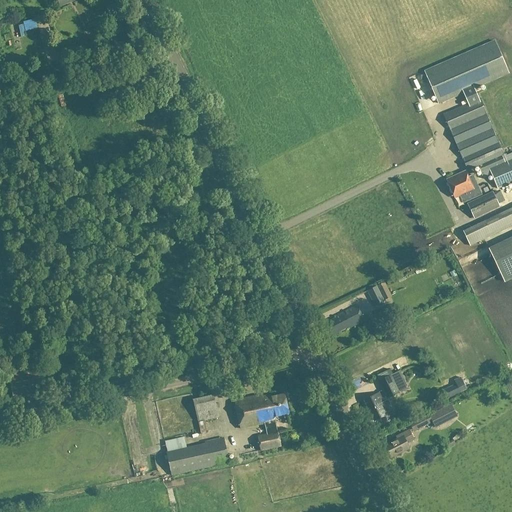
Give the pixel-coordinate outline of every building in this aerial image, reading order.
[(437,104),(507,74),(493,41),(423,72),(437,104)] [(103,110),(136,102),(132,84),(99,91),(103,110)] [(477,167),(480,172),(483,179),(491,175),(497,189),(511,182),(511,152),(506,156),(505,154),(503,155),(478,99),(442,115),(467,171),(477,167)] [(446,180),(454,198),(463,194),(466,201),(481,194),(472,175),(467,177),(464,172),(446,180)] [(466,204),(473,219),(499,207),(492,192),(466,204)] [(490,236),(484,222),(463,232),(469,246),(490,236)] [(385,283),(366,291),(374,307),(384,303),(383,301),(391,297),(385,283)] [(333,332),(334,334),(348,327),(349,328),(364,321),(356,306),(334,317),(334,319),(326,323),(331,333),(333,332)] [(38,367),(7,374),(13,400),(53,391),(52,387),(54,385),(53,381),(50,381),(48,372),(39,374),(38,367)] [(390,377),(378,382),(386,399),(398,394),(390,377)] [(456,385),(444,391),(448,399),(460,393),(456,385)] [(390,418),(388,414),(379,394),(363,401),(373,421),(379,419),(381,423),(390,418)] [(197,422),(218,417),(213,395),(192,400),(197,422)] [(263,399),(262,395),(233,401),(239,429),(264,424),(267,435),(257,437),(260,451),(280,446),(273,417),(287,414),(283,395),(263,399)] [(429,417),(435,428),(449,421),(444,410),(429,417)] [(423,424),(420,418),(409,423),(412,430),(423,424)] [(408,430),(398,435),(399,438),(384,445),(391,458),(408,449),(406,444),(413,440),(408,430)] [(228,463),(223,440),(186,449),(184,438),(164,442),(167,453),(166,453),(171,475),(228,463)]
